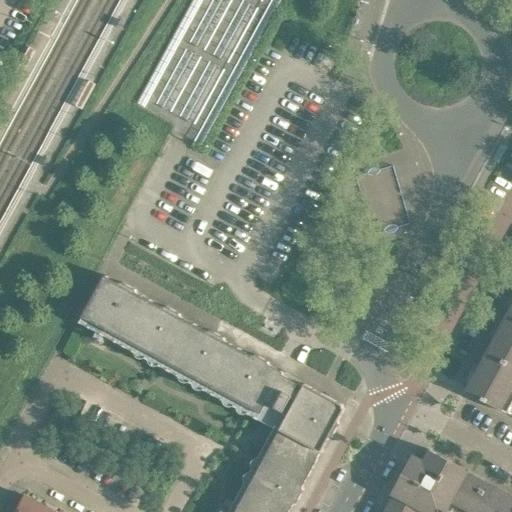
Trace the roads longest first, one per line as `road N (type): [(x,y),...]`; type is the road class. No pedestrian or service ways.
road 1 (residential): [(18,460),(55,373),(207,450),(173,511)]
road 2 (residential): [(421,378),(511,210)]
road 3 (residential): [(370,362),(256,301),(241,278)]
road 4 (residential): [(511,466),(395,404)]
road 5 (tertiary): [(340,511),(395,404)]
